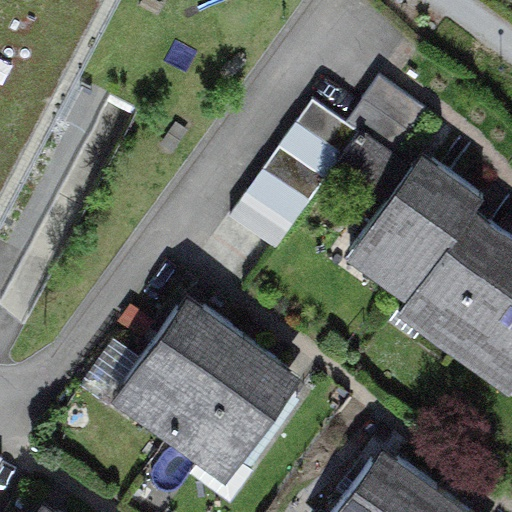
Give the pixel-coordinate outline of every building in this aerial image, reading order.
[(116,0),(0,0),(0,227),(1,228),(116,0)] [(379,72),(346,119),(359,128),(391,151),(425,105),(379,72)] [(313,95),(296,119),(342,152),(359,128),(346,119),(313,95)] [(296,119),(279,142),(325,175),(342,152),(296,119)] [(279,142),(262,166),(308,199),(325,175),(279,142)] [(410,290),(472,204),(480,193),(421,151),(351,248),(410,290)] [(262,166),(245,189),(291,222),(308,199),(262,166)] [(245,189),(230,210),(276,243),(291,222),(245,189)] [(511,262),(511,232),(472,204),(410,290),(432,306),(424,318),(456,341),(511,262)] [(511,262),(456,341),(486,363),(496,350),(511,361),(511,262)] [(140,407),(171,429),(240,332),(186,294),(126,378),(149,394),(140,407)] [(279,360),(240,332),(171,429),(203,452),(212,439),(236,456),(288,383),(271,372),(279,360)] [(416,511),(436,485),(380,445),(332,511),(416,511)] [(473,511),(436,485),(416,511),(473,511)] [(62,511),(41,496),(29,511),(62,511)]
